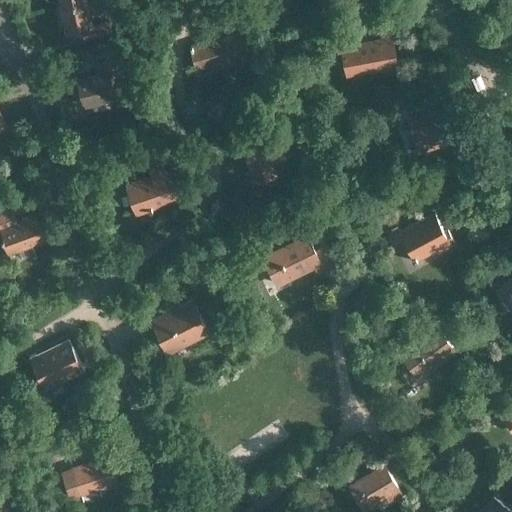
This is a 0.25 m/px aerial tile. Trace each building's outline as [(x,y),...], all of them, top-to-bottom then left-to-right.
[(95,0),(80,0),(60,4),(66,31),(79,29),(81,39),(112,33),(109,20),(92,23),(89,12),(97,10),(95,0)] [(228,34),(189,44),(194,66),(210,61),(212,68),(248,59),(243,39),(249,37),(244,18),(225,23),(228,34)] [(348,34),(334,36),(337,49),(340,48),(344,68),(363,64),(364,69),(396,63),(395,57),(392,43),(391,36),(350,43),(348,34)] [(80,102),(82,102),(83,105),(129,92),(123,67),(120,68),(117,56),(97,61),(100,73),(76,79),(80,92),(77,93),(80,102)] [(415,142),(448,131),(440,108),(407,120),(415,142)] [(249,168),(284,156),(275,132),(240,144),(249,168)] [(151,174),(126,183),(134,206),(136,211),(148,207),(148,208),(151,207),(151,206),(177,197),(168,169),(166,169),(162,159),(148,164),(150,169),(151,174)] [(7,251),(44,238),(35,215),(9,224),(4,211),(0,212),(0,230),(2,235),(0,235),(0,236),(1,240),(3,239),(7,251)] [(398,227),(386,233),(392,243),(402,238),(414,259),(434,248),(436,251),(454,242),(447,227),(443,229),(433,211),(399,229),(398,227)] [(335,261),(333,257),(326,243),(313,249),(305,233),(261,256),(275,283),(312,264),(316,271),(335,261)] [(511,275),(495,286),(508,307),(511,304),(511,275)] [(206,330),(190,298),(150,318),(167,350),(206,330)] [(417,375),(453,348),(436,326),(400,353),(417,375)] [(44,387),(83,368),(67,336),(28,355),(44,387)] [(511,403),(501,413),(511,425),(511,403)] [(79,492),(117,480),(108,454),(70,466),(79,492)] [(362,507),(397,486),(383,463),(348,484),(362,507)] [(511,511),(511,507),(504,502),(500,508),(489,500),(480,511),(511,511)]
